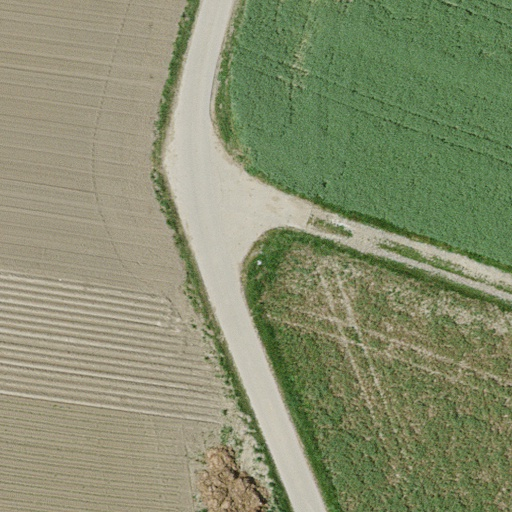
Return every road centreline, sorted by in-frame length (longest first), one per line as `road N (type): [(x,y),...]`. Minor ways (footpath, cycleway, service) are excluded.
road 1 (track): [(311,511),(229,305),(190,157),(217,0)]
road 2 (track): [(190,157),(253,198),(511,293)]
